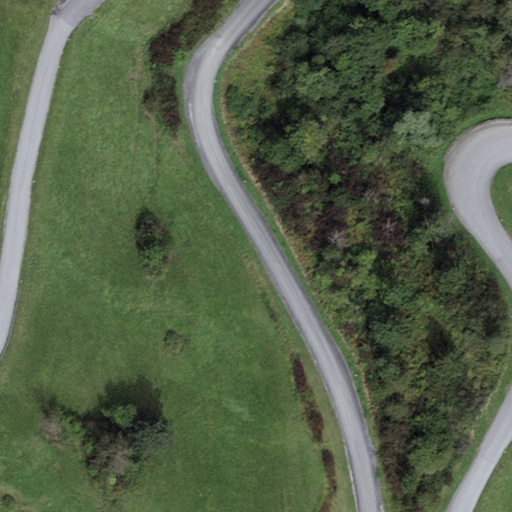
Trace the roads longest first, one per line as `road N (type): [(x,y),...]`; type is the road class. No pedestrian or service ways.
road 1 (unclassified): [(254,0),(209,61),(205,127),(325,356),(354,433),(369,511)]
road 2 (unclassified): [(0,314),(44,76),(64,20),(81,0)]
road 3 (unclassified): [(511,267),(478,214),(470,176),(480,153),(511,144)]
